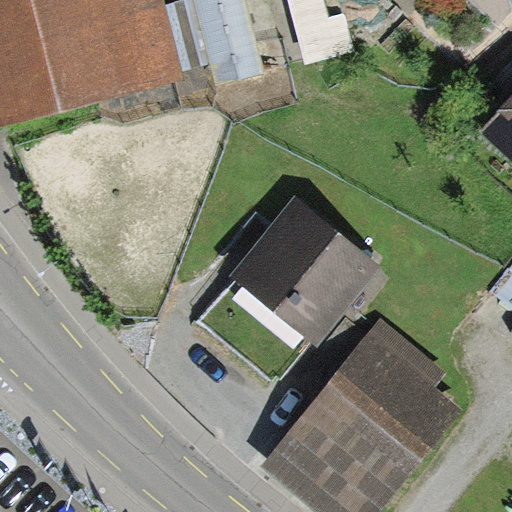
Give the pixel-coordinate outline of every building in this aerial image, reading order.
[(0,0),(0,126),(184,80),(163,0),(0,0)] [(248,0),(200,0),(217,80),(263,71),(248,0)] [(323,0),(286,0),(303,63),(355,49),(346,15),(328,19),(323,0)] [(511,92),(480,127),(511,156),(511,92)] [(310,343),(316,347),(380,269),(294,198),(227,279),(231,282),(199,321),(272,380),(277,374),(281,377),(310,343)] [(511,299),(511,265),(496,289),(511,299)] [(446,376),(382,322),(262,464),(319,511),(376,511),(463,409),(437,387),(446,376)]
